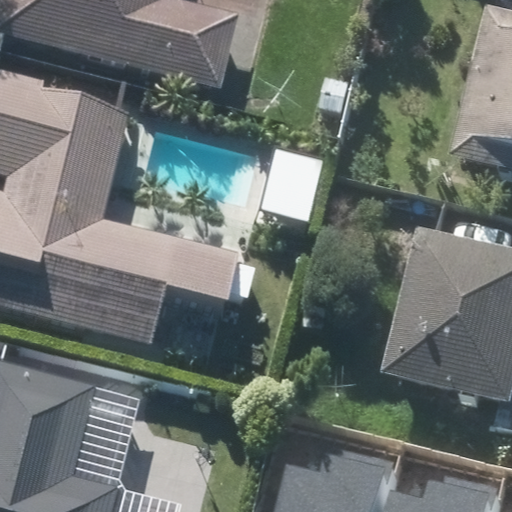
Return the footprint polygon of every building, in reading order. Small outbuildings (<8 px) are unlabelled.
[(0,0),(0,56),(213,106),(231,26),(163,10),(165,0),(0,0)] [(448,181),(511,196),(511,31),(484,25),(448,181)] [(0,326),(139,358),(149,314),(214,329),(229,264),(96,234),(122,115),(0,87),(0,326)] [(511,275),(409,251),(374,398),(511,430),(511,275)] [(276,343),(232,335),(220,395),(264,404),(276,343)] [(112,511),(118,487),(72,475),(95,386),(0,361),(0,511),(112,511)] [(326,472),(285,462),(273,511),(377,511),(383,487),(389,463),(343,452),(342,458),(330,455),(326,472)] [(423,497),(383,487),(377,511),(489,511),(494,490),(445,478),(444,483),(427,479),(423,497)]
